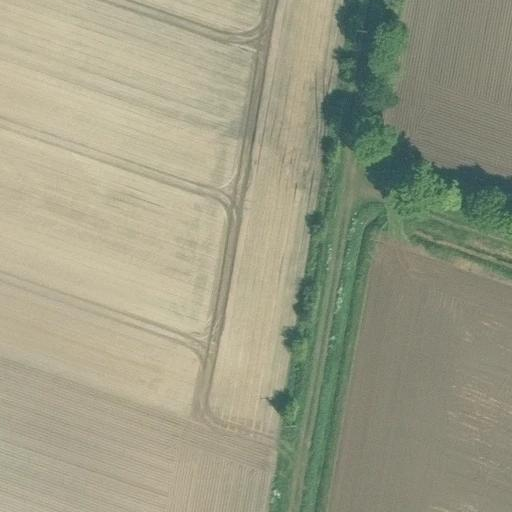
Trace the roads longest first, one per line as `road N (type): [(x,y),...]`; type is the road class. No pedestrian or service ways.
road 1 (track): [(270,511),(360,0)]
road 2 (track): [(330,173),(511,234)]
